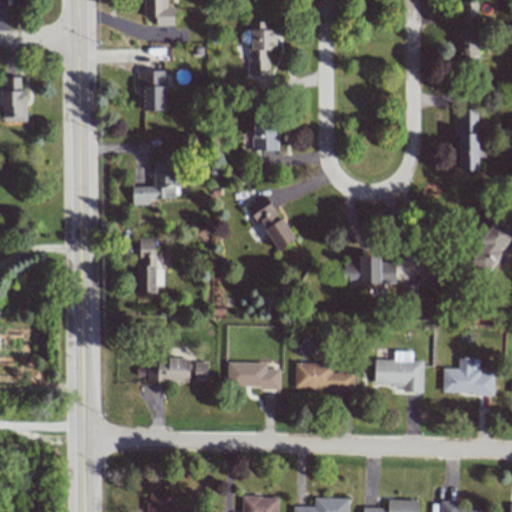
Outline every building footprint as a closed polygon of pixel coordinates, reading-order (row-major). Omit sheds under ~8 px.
[(142,0),(142,17),(155,17),(155,25),(173,25),(173,7),(167,7),(166,0),(142,0)] [(461,2),(461,29),(458,29),(458,58),(477,58),(477,2),(461,2)] [(268,75),(267,50),(276,50),(275,30),(266,30),(266,21),(249,22),(250,76),(268,75)] [(163,111),(164,71),(136,70),(136,89),(141,90),(141,110),(163,111)] [(26,121),(25,90),(20,90),(20,77),(3,77),(3,91),(1,91),(1,121),(26,121)] [(477,109),(458,110),(459,171),(478,170),(477,109)] [(276,150),(277,119),(252,119),(252,150),(276,150)] [(131,187),(132,205),(149,205),(149,199),(174,198),(173,154),(160,154),(160,162),(152,162),(153,186),(131,187)] [(246,206),(255,223),(259,221),(276,250),(293,240),(266,194),(246,206)] [(469,261),(482,273),(511,238),(511,230),(497,218),(477,240),(483,245),(469,261)] [(136,294),(155,294),(154,238),(139,238),(139,265),(135,265),(136,294)] [(379,256),(358,256),(358,262),(343,262),(343,284),(394,283),(394,263),(379,263),(379,256)] [(422,393),(422,361),(411,360),(412,352),(393,351),(393,360),(374,359),(373,385),(402,386),(402,392),(422,393)] [(207,382),(207,362),(188,362),(188,358),(157,358),(157,366),(146,366),(146,383),(188,384),(188,373),(193,373),(193,382),(207,382)] [(441,393),(493,394),(493,372),(473,372),(473,359),(458,358),(458,369),(442,369),(441,393)] [(279,369),(265,369),(265,363),(227,362),(226,387),(279,388),(279,369)] [(294,389),(354,390),(354,373),(330,373),(330,363),(294,363),(294,389)] [(171,511),(172,494),(147,493),(146,511),(171,511)] [(240,511),(276,511),(277,497),(241,496),(240,511)] [(292,511),(347,511),(347,499),(313,498),(313,507),(292,507),(292,511)] [(416,511),(417,501),(387,500),(387,508),(362,507),(361,511),(416,511)] [(438,511),(489,511),(457,510),(457,502),(439,501),(438,511)]
